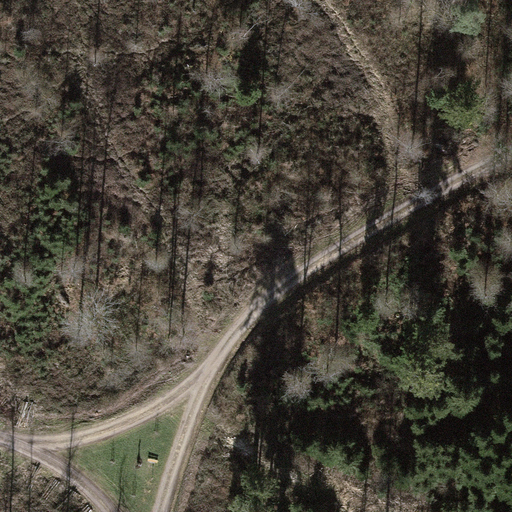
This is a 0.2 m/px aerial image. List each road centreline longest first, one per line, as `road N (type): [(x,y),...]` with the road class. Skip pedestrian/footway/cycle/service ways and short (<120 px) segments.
road 1 (track): [(511,154),(345,244),(254,311),(205,376),(162,511)]
road 2 (track): [(205,376),(146,414),(84,436),(23,444),(0,435)]
